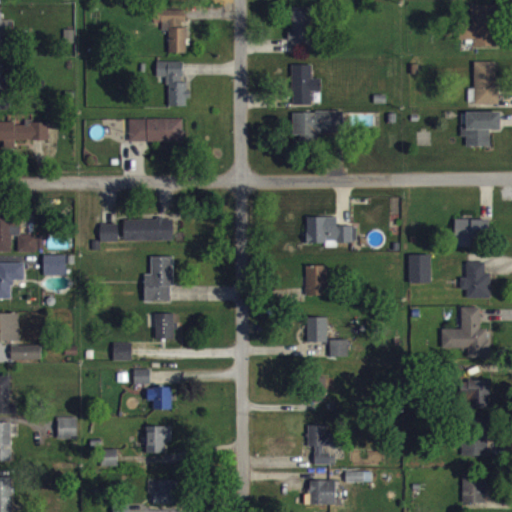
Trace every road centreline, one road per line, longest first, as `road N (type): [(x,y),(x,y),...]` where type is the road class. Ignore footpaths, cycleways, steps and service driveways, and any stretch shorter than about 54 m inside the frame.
road 1 (residential): [(0,182),(511,177)]
road 2 (residential): [(241,0),(245,511)]
